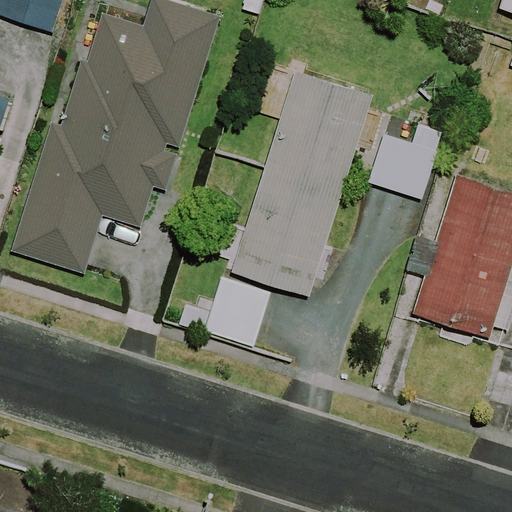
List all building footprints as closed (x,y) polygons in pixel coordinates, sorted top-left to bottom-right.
[(56,0),(0,0),(0,17),(47,32),(56,0)] [(214,19),(152,0),(144,0),(136,27),(91,14),(75,68),(70,67),(56,114),(51,113),(9,254),(81,276),(98,218),(137,229),(151,184),(164,188),(214,19)] [(511,0),(500,0),(497,10),(511,14),(511,0)] [(207,305),(178,296),(169,324),(251,349),(271,285),(306,295),(366,96),(269,67),(254,116),(275,122),(229,273),(227,280),(216,276),(207,305)] [(441,126),(388,108),(363,182),(415,200),(441,126)] [(511,196),(459,178),(410,312),(497,344),(511,302),(511,196)]
